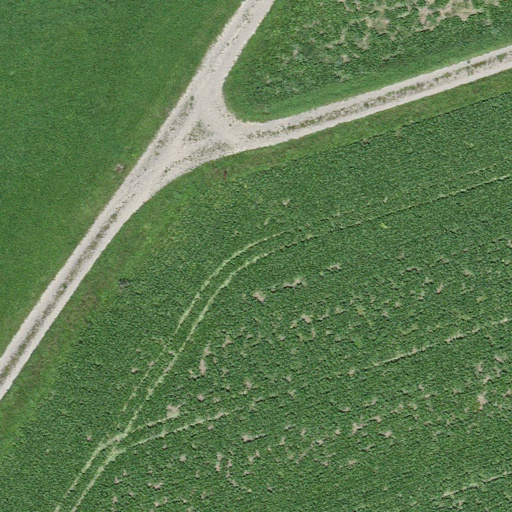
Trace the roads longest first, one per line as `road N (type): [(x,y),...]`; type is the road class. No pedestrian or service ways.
road 1 (track): [(263,0),(0,389)]
road 2 (track): [(178,127),(246,141),(511,48)]
